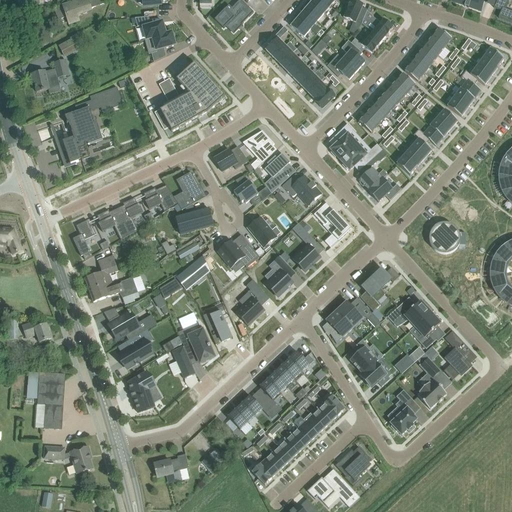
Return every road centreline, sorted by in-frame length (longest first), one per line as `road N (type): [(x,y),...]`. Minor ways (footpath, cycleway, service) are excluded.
road 1 (tertiary): [(116,441),(40,224)]
road 2 (residential): [(116,441),(181,426),(301,316)]
road 3 (unclassified): [(364,422),(395,465),(497,365)]
road 4 (residential): [(387,237),(511,97)]
road 5 (residential): [(305,148),(427,12)]
road 6 (unclassified): [(497,365),(387,237)]
road 7 (residential): [(192,152),(40,224)]
road 8 (unclassified): [(301,316),(364,422)]
road 9 (residential): [(305,148),(387,237)]
